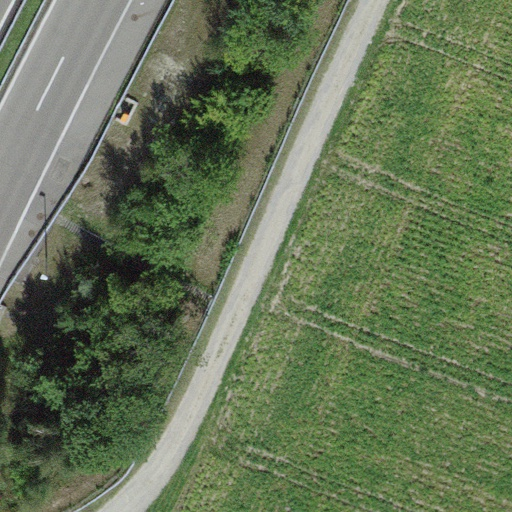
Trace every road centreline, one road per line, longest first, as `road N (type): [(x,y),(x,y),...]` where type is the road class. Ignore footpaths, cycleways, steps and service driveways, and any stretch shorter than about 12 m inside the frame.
road 1 (track): [(374,0),(142,497),(121,511)]
road 2 (motorway): [(0,194),(98,0)]
